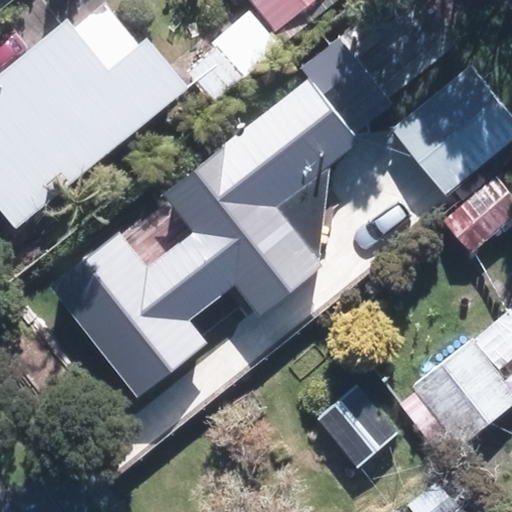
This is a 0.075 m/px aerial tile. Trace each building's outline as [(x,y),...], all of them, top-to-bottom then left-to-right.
[(262,0),(289,31),(325,0),(262,0)] [(0,87),(0,183),(31,223),(210,83),(225,102),(260,75),(256,70),(288,47),(263,15),(196,69),(168,35),(154,45),(120,3),(98,21),(93,14),(0,87)] [(348,47),(366,69),(386,53),(368,31),(348,47)] [(404,129),(455,195),(511,149),(511,100),(484,65),(404,129)] [(251,283),(276,315),(343,262),(336,253),(346,165),(379,139),(328,74),(179,192),(208,229),(193,241),(236,295),(251,283)] [(409,404),(445,450),(467,433),(476,444),(511,415),(511,375),(482,339),(423,385),(427,390),(409,404)] [(374,407),(339,437),(362,463),(396,434),(374,407)] [(417,503),(423,511),(469,511),(474,509),(447,479),(417,503)]
